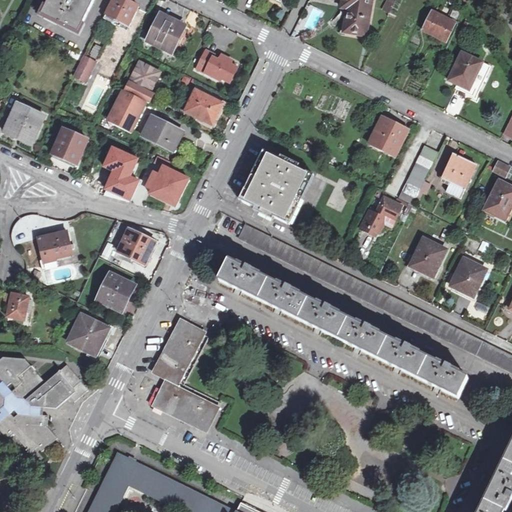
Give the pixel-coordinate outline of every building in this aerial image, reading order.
[(63,25),(76,32),(91,0),(49,0),(42,15),(58,23),(57,24),(62,26),(63,25)] [(120,21),(129,25),(137,7),(122,0),(112,0),(103,19),(118,26),(119,24),(120,21)] [(346,8),(343,32),(367,35),(372,0),(341,0),(341,7),(346,8)] [(394,0),(387,0),(384,6),(390,9),(394,0)] [(162,11),(149,38),(169,47),(178,30),(181,32),(185,23),(162,11)] [(444,22),(437,18),(429,14),(422,30),(444,42),(454,23),(446,18),(444,22)] [(204,53),(195,69),(219,81),(220,78),(229,81),(235,71),(228,67),(231,62),(220,56),(217,62),(211,59),(213,57),(204,53)] [(446,80),(455,84),(466,90),(464,94),(473,98),(488,67),(480,63),(459,53),(446,80)] [(90,59),(84,56),(77,71),(83,74),(90,59)] [(158,75),(138,65),(124,94),(145,105),(150,107),(155,97),(149,94),(158,75)] [(464,94),(466,90),(455,84),(453,88),(464,94)] [(209,100),(196,93),(194,92),(183,114),(210,127),(221,106),(209,100)] [(124,94),(122,93),(105,126),(128,138),(145,105),(124,94)] [(4,135),(30,148),(44,120),(18,107),(4,135)] [(511,137),(511,115),(503,133),(511,137)] [(140,140),(177,158),(188,137),(151,119),(140,140)] [(369,145),(393,157),(405,131),(382,119),(369,145)] [(54,157),(76,167),(88,143),(65,133),(54,157)] [(406,203),(410,205),(436,153),(423,146),(397,198),(406,203)] [(138,160),(113,149),(105,168),(116,173),(108,191),(130,201),(138,182),(130,178),(138,160)] [(261,212),(285,223),(309,174),(285,162),(285,161),(283,159),(282,161),(265,153),(241,202),(258,210),(257,212),(260,213),(261,212)] [(458,198),(473,167),(451,156),(440,178),(447,182),(443,191),(458,198)] [(508,168),(496,162),(491,171),(503,177),(508,168)] [(148,197),(173,210),(187,183),(162,170),(158,179),(153,176),(146,189),(151,192),(148,197)] [(483,210),(501,219),(508,206),(511,197),(511,189),(497,182),(483,210)] [(365,211),(356,228),(372,235),(380,222),(384,224),(386,219),(392,222),(400,205),(382,197),(373,214),(365,211)] [(511,207),(508,206),(501,219),(506,221),(511,209),(511,207)] [(237,239),(511,373),(511,356),(478,339),(370,286),(335,269),(245,224),(237,239)] [(118,252),(145,265),(155,245),(128,231),(118,252)] [(68,248),(65,234),(36,240),(41,264),(41,267),(38,267),(39,272),(54,269),(52,262),(70,258),(69,252),(72,252),(71,248),(68,248)] [(408,267),(430,277),(442,253),(420,242),(408,267)] [(102,258),(110,261),(115,246),(107,243),(102,258)] [(447,286),(470,297),(482,273),(459,261),(447,286)] [(219,282),(460,399),(469,379),(453,372),(454,369),(448,366),(446,368),(414,352),(415,350),(408,346),(407,349),(375,333),(376,331),(368,327),(367,329),(333,313),(334,311),(327,307),(326,309),(293,293),(294,291),(287,287),(286,290),(253,273),(254,271),(246,268),(245,270),(228,262),(219,282)] [(97,303),(121,314),(135,288),(110,276),(97,303)] [(6,318),(22,321),(28,299),(12,296),(6,318)] [(69,344),(94,357),(107,331),(81,318),(69,344)] [(180,325),(156,373),(176,383),(200,335),(180,325)] [(0,359),(0,380),(7,387),(12,383),(16,388),(11,393),(17,400),(24,400),(44,383),(24,359),(2,357),(0,359)] [(65,366),(44,383),(24,400),(27,404),(30,407),(53,409),(67,397),(71,401),(75,398),(84,390),(76,381),(65,366)] [(164,388),(155,406),(205,430),(214,412),(164,388)] [(8,413),(0,419),(0,433),(5,440),(11,435),(27,455),(36,448),(40,453),(56,440),(45,426),(46,416),(43,416),(18,413),(12,418),(8,413)] [(511,444),(478,511),(502,511),(511,494),(511,493),(511,444)] [(107,474),(88,511),(115,511),(129,485),(184,511),(234,511),(117,454),(107,474)]
